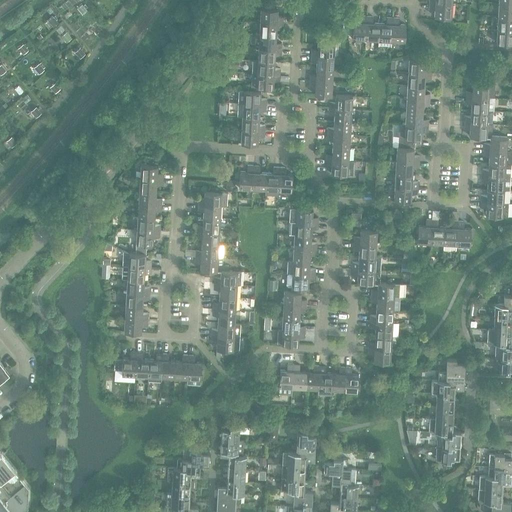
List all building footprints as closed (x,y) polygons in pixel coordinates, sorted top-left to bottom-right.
[(451,21),(452,4),(430,3),(429,9),(435,9),(435,16),(445,17),(445,20),(451,21)] [(511,4),(499,4),(498,17),(511,17),(511,4)] [(277,16),(278,10),(261,9),(260,22),(283,23),(283,17),(277,16)] [(48,20),(54,27),(58,23),(52,16),(48,20)] [(366,39),(367,17),(361,16),(361,22),(353,22),(353,38),(366,39)] [(373,23),(373,17),(367,17),(366,39),(379,40),(380,23),(373,23)] [(511,17),(498,17),(498,30),(511,30),(511,17)] [(392,40),(393,18),(387,18),(387,24),(380,23),(379,40),(378,45),(391,46),(391,40),(392,40)] [(399,24),(399,18),(393,18),(392,40),(405,41),(406,25),(399,24)] [(282,29),(283,23),(260,22),(260,35),(276,36),(276,29),(282,29)] [(511,30),(498,30),(497,43),(511,44),(511,30)] [(66,32),(61,36),(66,43),(72,38),(66,32)] [(276,43),(276,36),(260,35),(259,48),(281,49),(281,43),(276,43)] [(334,56),(335,43),(318,42),(318,49),(312,49),(311,55),(334,56)] [(24,44),(18,48),(23,54),(29,50),(24,44)] [(80,58),(85,54),(79,48),(75,52),(80,58)] [(281,55),(281,49),(259,48),(258,61),(275,62),(275,55),(281,55)] [(333,69),(334,56),(311,55),(311,61),(317,61),(317,68),(333,69)] [(426,67),(426,61),(409,59),(409,72),(431,74),(432,68),(426,67)] [(275,62),(258,61),(253,60),(252,73),(257,74),(280,75),(280,69),(279,69),(274,68),(274,64),(275,62)] [(34,67),(39,74),(44,70),(39,63),(34,67)] [(332,82),(333,69),(317,68),(316,75),(310,75),(310,81),(332,82)] [(431,80),(431,74),(409,72),(408,85),(425,86),(425,80),(431,80)] [(280,75),(257,74),(252,73),(251,87),(273,88),(273,81),(279,81),(280,75)] [(332,96),(332,82),(310,81),(309,87),(315,87),(315,95),(320,95),(332,96)] [(15,82),(3,89),(9,99),(21,92),(15,82)] [(55,93),(60,89),(55,83),(50,87),(55,93)] [(466,96),(489,98),(494,98),(494,85),(473,83),(473,90),(467,90),(466,96)] [(424,94),(425,86),(408,85),(407,98),(430,100),(430,94),(424,94)] [(261,91),(256,91),(244,90),(243,104),(266,105),(266,99),(260,99),(261,91)] [(352,109),(352,96),(336,95),(335,102),(329,102),(329,108),(352,109)] [(488,111),(489,98),(466,96),(466,102),(472,103),(471,110),(488,111)] [(429,106),(430,100),(407,98),(406,111),(423,112),(423,105),(429,106)] [(266,105),(243,104),(238,103),(237,116),(243,116),(243,117),(259,118),(260,111),(266,111),(266,105)] [(36,107),(31,111),(36,117),(41,114),(36,107)] [(351,122),(352,109),(329,108),(329,114),(335,114),(334,121),(351,122)] [(493,111),(488,111),(471,110),(471,117),(465,117),(465,122),(487,124),(487,123),(492,124),(493,111)] [(422,119),(423,112),(406,111),(405,124),(429,126),(429,120),(422,119)] [(259,125),(259,118),(243,117),(242,130),(264,131),(265,125),(259,125)] [(350,135),(351,122),(334,121),(334,128),(328,128),(328,134),(350,135)] [(470,129),(470,136),(491,137),(491,136),(492,136),(492,124),(487,123),(487,124),(465,122),(464,129),(470,129)] [(429,126),(405,124),(399,124),(398,147),(404,148),(414,149),(415,138),(421,139),(422,131),(428,132),(429,126)] [(264,137),(264,131),(242,130),(241,143),(258,144),(258,137),(264,137)] [(349,148),(350,135),(328,134),(327,140),(333,140),(332,147),(349,148)] [(16,143),(11,136),(6,140),(11,147),(16,143)] [(507,137),(492,136),(491,136),(491,137),(490,144),(484,143),(484,149),(506,151),(507,137)] [(349,161),(349,148),(332,147),(332,154),(326,154),(326,160),(349,161)] [(404,148),(398,147),(397,161),(419,162),(420,156),(414,155),(414,149),(404,148)] [(511,151),(506,151),(484,149),(484,155),(489,156),(489,163),(506,164),(511,164),(511,151)] [(354,161),(349,161),(326,160),(326,166),(331,166),(331,173),(353,175),(354,161)] [(157,173),(158,161),(152,161),(151,165),(141,164),(140,178),(163,179),(163,173),(157,173)] [(419,168),(419,162),(397,161),(396,174),(413,175),(413,168),(419,168)] [(511,164),(506,164),(489,163),(489,169),(483,169),(482,175),(505,177),(510,177),(511,164)] [(253,189),(254,166),(248,166),(247,172),(240,171),(239,188),(253,189)] [(260,172),(260,166),(254,166),(253,189),(266,189),(267,173),(260,172)] [(267,173),(266,189),(265,194),(278,195),(279,190),(280,168),(274,167),(273,173),(267,173)] [(286,174),(286,168),(280,168),(279,190),(292,191),(293,174),(286,174)] [(412,182),(413,175),(396,174),(395,187),(418,188),(418,182),(412,182)] [(510,177),(505,177),(482,175),(482,181),(488,182),(487,188),(504,189),(509,189),(510,177)] [(162,185),(163,179),(140,178),(139,191),(156,192),(156,185),(162,185)] [(418,194),(418,188),(395,187),(394,200),(411,201),(411,194),(418,194)] [(481,195),(481,201),(508,203),(509,190),(504,189),(487,188),(487,195),(481,195)] [(156,199),(156,192),(139,191),(139,204),(161,205),(162,199),(156,199)] [(221,206),(221,192),(205,191),(204,199),(199,198),(198,204),(221,206)] [(507,216),(508,203),(481,201),(480,207),(486,207),(486,214),(494,215),(507,216)] [(161,211),(161,205),(139,204),(138,217),(155,218),(155,211),(161,211)] [(220,219),(221,206),(198,204),(198,210),(204,210),(203,218),(220,219)] [(312,217),(313,209),(296,208),(295,222),(318,223),(318,217),(312,217)] [(350,224),(360,225),(361,212),(351,212),(350,224)] [(154,225),(155,218),(138,217),(137,230),(160,231),(160,225),(154,225)] [(219,231),(220,219),(203,218),(203,225),(197,224),(197,230),(219,231)] [(431,242),(432,220),(426,220),(425,225),(418,225),(417,242),(431,242)] [(438,226),(438,220),(432,220),(431,242),(444,243),(445,227),(438,226)] [(318,223),(295,222),(290,221),(289,234),(295,234),(294,235),(311,236),(312,229),(317,229),(318,223)] [(457,244),(458,221),(452,221),(451,227),(445,227),(444,243),(443,248),(456,249),(456,244),(457,244)] [(464,222),(458,221),(457,244),(470,244),(470,234),(474,235),(474,230),(471,230),(471,228),(463,228),(464,222)] [(376,244),(377,230),(360,229),(360,237),(354,236),(354,242),(376,244)] [(159,237),(160,231),(137,230),(136,253),(146,254),(146,244),(153,244),(153,237),(159,237)] [(219,236),(219,231),(197,230),(196,236),(202,236),(202,243),(218,244),(219,240),(221,240),(221,236),(219,236)] [(311,243),(311,236),(294,235),(294,248),(316,249),(317,243),(311,243)] [(375,257),(376,244),(354,242),(353,248),(359,249),(359,256),(375,257)] [(196,250),(195,256),(223,258),(223,245),(218,244),(202,243),(201,250),(196,250)] [(316,255),(316,249),(294,248),(293,261),(310,262),(310,255),(316,255)] [(146,254),(136,253),(129,253),(128,266),(151,268),(151,261),(145,261),(146,254)] [(201,263),(200,270),(206,270),(211,270),(217,271),(217,270),(221,270),(222,270),(223,258),(195,256),(195,262),(201,263)] [(374,270),(375,257),(359,256),(358,263),(352,262),(352,268),(374,270)] [(293,261),(288,260),(287,273),(288,273),(292,274),(315,275),(315,269),(309,268),(310,262),(293,261)] [(102,278),(109,278),(110,265),(103,265),(102,265),(102,278)] [(151,268),(128,266),(123,266),(122,278),(127,278),(127,279),(144,280),(145,273),(151,273),(151,268)] [(380,270),(374,270),(352,268),(352,274),(358,274),(357,282),(374,283),(374,282),(378,282),(380,282),(380,270)] [(244,271),(238,271),(222,270),(221,270),(221,277),(215,277),(214,283),(237,284),(243,284),(244,271)] [(315,275),(292,274),(288,273),(287,274),(286,285),(288,286),(291,286),(291,291),(296,291),(296,287),(301,287),(308,288),(308,281),(314,281),(315,275)] [(144,287),(144,280),(127,279),(127,292),(149,294),(150,287),(144,287)] [(270,280),(269,290),(278,290),(278,280),(270,280)] [(400,283),(380,282),(378,282),(377,290),(371,289),(371,295),(394,297),(394,296),(399,296),(400,283)] [(236,297),(237,284),(214,283),(214,289),(220,289),(220,296),(236,297)] [(300,299),(301,287),(296,287),(296,291),(291,291),(284,291),(284,304),(306,306),(306,299),(300,299)] [(149,300),(149,294),(127,292),(126,305),(143,306),(143,299),(149,300)] [(393,310),(394,297),(371,295),(371,301),(377,302),(376,309),(393,310)] [(235,310),(236,297),(220,296),(219,303),(213,303),(213,309),(235,310)] [(306,311),(306,306),(284,304),(283,317),(299,318),(300,311),(306,311)] [(505,304),(504,304),(495,304),(494,317),(503,318),(503,321),(511,321),(511,308),(504,308),(505,304)] [(142,313),(143,306),(126,305),(125,318),(148,319),(148,313),(142,313)] [(235,323),(235,310),(213,309),(212,315),(218,315),(218,322),(235,323)] [(392,323),(393,310),(376,309),(376,316),(370,315),(370,321),(392,323)] [(299,325),(299,318),(283,317),(282,330),(305,331),(305,325),(299,325)] [(511,321),(503,321),(503,318),(494,317),(493,330),(503,330),(502,334),(511,334),(511,322),(511,321)] [(147,326),(148,319),(125,318),(124,331),(141,332),(142,325),(147,326)] [(391,336),(392,323),(370,321),(369,327),(375,328),(375,335),(391,336)] [(240,324),(235,323),(218,322),(218,329),(212,329),(211,335),(234,336),(239,336),(240,324)] [(278,330),(277,343),(298,344),(298,337),(304,337),(305,331),(282,330),(278,330)] [(502,334),(503,330),(493,330),(493,333),(493,342),(496,343),(501,343),(501,346),(510,347),(510,343),(511,343),(511,334),(502,334)] [(233,350),(234,336),(211,335),(211,341),(217,341),(216,349),(216,356),(220,360),(220,349),(233,350)] [(391,348),(391,336),(375,335),(374,341),(368,341),(368,347),(391,348)] [(511,343),(510,343),(510,347),(501,346),(501,343),(496,343),(495,358),(500,358),(500,359),(509,359),(510,356),(511,356),(511,343)] [(390,362),(391,348),(368,347),(368,353),(374,353),(373,361),(390,362)] [(135,375),(137,352),(131,352),(130,358),(123,358),(122,374),(135,375)] [(142,359),(143,353),(137,352),(135,375),(148,375),(149,359),(142,359)] [(149,359),(148,375),(148,381),(161,382),(161,376),(163,354),(156,353),(156,360),(149,359)] [(168,360),(169,354),(163,354),(161,376),(174,377),(175,361),(168,360)] [(187,378),(189,355),(182,355),(182,361),(175,361),(174,377),(187,378)] [(194,362),(195,356),(189,355),(187,378),(187,383),(200,384),(201,362),(194,362)] [(511,369),(511,356),(510,356),(509,359),(500,359),(500,371),(509,372),(509,369),(511,369)] [(456,363),(457,359),(447,359),(446,369),(446,372),(456,372),(455,376),(464,376),(465,363),(456,363)] [(7,365),(5,367),(0,360),(0,380),(10,373),(9,372),(9,370),(10,369),(7,365)] [(292,387),(294,364),(287,364),(287,370),(280,370),(279,386),(292,387)] [(299,371),(300,365),(294,364),(292,387),(305,387),(306,371),(299,371)] [(318,388),(319,366),(313,366),(313,371),(306,371),(305,387),(318,388)] [(325,372),(326,366),(319,366),(318,388),(318,394),(331,394),(331,389),(332,372),(325,372)] [(344,390),(345,367),(339,367),(339,373),(332,372),(331,389),(344,390)] [(351,374),(351,368),(345,367),(344,390),(357,390),(358,374),(351,374)] [(455,376),(456,372),(446,372),(446,381),(447,381),(446,384),(455,385),(454,388),(455,388),(464,389),(464,376),(455,376)] [(446,381),(437,380),(433,380),(432,392),(437,393),(446,394),(445,397),(454,397),(455,388),(454,388),(455,385),(446,384),(447,381),(446,381)] [(445,397),(446,394),(437,393),(436,406),(445,407),(445,409),(453,410),(454,397),(445,397)] [(445,409),(445,407),(436,406),(435,418),(444,419),(444,422),(453,423),(453,410),(445,409)] [(444,419),(435,418),(430,418),(429,431),(438,432),(443,432),(443,435),(451,435),(452,431),(453,423),(444,422),(444,419)] [(221,429),(221,442),(230,443),(230,440),(236,440),(237,427),(230,426),(230,430),(221,429)] [(270,426),(269,441),(277,441),(278,427),(270,426)] [(307,434),(307,431),(298,430),(297,443),(306,444),(306,447),(315,447),(316,434),(307,434)] [(461,432),(452,431),(451,435),(443,435),(443,432),(438,432),(437,447),(451,448),(451,444),(460,445),(461,432)] [(238,455),(239,440),(236,440),(230,440),(230,443),(221,442),(220,455),(229,455),(229,452),(238,452),(237,455),(238,455)] [(306,447),(306,444),(297,443),(296,452),(297,452),(297,456),(305,456),(305,460),(314,460),(315,447),(306,447)] [(459,458),(460,445),(451,444),(451,448),(437,447),(436,460),(451,461),(451,457),(458,458),(459,458)] [(201,453),(201,450),(191,449),(191,459),(192,459),(191,463),(200,463),(200,467),(209,467),(209,453),(201,453)] [(29,488),(8,462),(0,451),(0,495),(4,500),(13,511),(22,511),(28,508),(29,488)] [(296,452),(288,452),(282,451),(281,464),(287,465),(297,465),(296,468),(305,469),(305,460),(305,456),(297,456),(297,452),(296,452)] [(237,455),(238,452),(229,452),(229,455),(228,464),(237,465),(237,468),(246,469),(246,456),(238,455),(237,455)] [(511,457),(511,458),(511,453),(504,452),(504,454),(490,453),(489,467),(494,467),(503,467),(503,471),(511,471),(511,469),(511,457)] [(192,459),(191,459),(182,458),(182,468),(183,468),(183,471),(191,472),(190,475),(191,475),(200,476),(200,467),(200,463),(191,463),(192,459)] [(343,468),(343,458),(333,458),(333,461),(325,460),(324,464),(324,474),(333,474),(333,471),(342,471),(342,468),(343,468)] [(237,468),(237,465),(228,464),(227,477),(236,478),(236,481),(245,482),(246,469),(237,468)] [(297,465),(287,465),(281,464),(281,477),(286,478),(296,478),(296,481),(304,481),(305,469),(296,468),(297,465)] [(182,468),(174,467),(168,467),(167,480),(173,480),(182,481),(182,484),(190,484),(191,475),(190,475),(191,472),(183,471),(183,468),(182,468)] [(503,467),(494,467),(489,467),(488,475),(494,476),(494,479),(502,480),(502,483),(511,484),(511,471),(503,471),(503,467)] [(351,468),(343,468),(342,468),(342,471),(333,471),(333,474),(332,484),(341,484),(341,480),(350,481),(350,484),(351,468)] [(488,475),(485,475),(480,475),(479,488),(484,488),(493,489),(493,492),(502,492),(502,483),(502,480),(494,479),(494,476),(488,475)] [(236,481),(236,478),(227,477),(227,486),(227,490),(235,490),(235,493),(241,494),(244,494),(245,482),(236,481)] [(296,478),(286,478),(281,477),(280,490),(285,490),(286,490),(291,491),(293,491),(294,491),(294,494),(303,494),(303,491),(304,491),(304,481),(296,481),(296,478)] [(182,484),(182,481),(173,480),(172,493),(181,494),(181,497),(189,497),(190,484),(182,484)] [(350,484),(350,481),(341,480),(341,484),(340,493),(348,494),(348,496),(358,497),(359,484),(350,484)] [(227,486),(218,486),(217,499),(227,499),(227,503),(235,503),(240,503),(241,494),(235,493),(235,490),(227,490),(227,486)] [(493,489),(484,488),(479,488),(478,501),(492,502),(492,505),(501,505),(501,501),(502,492),(493,492),(493,489)] [(312,491),(304,491),(303,491),(303,494),(294,494),(294,491),(293,507),(302,507),(303,503),(312,504),(312,491)] [(181,494),(172,493),(166,493),(165,505),(173,506),(180,506),(180,509),(188,510),(189,506),(189,497),(181,497),(181,494)] [(348,496),(348,494),(340,493),(340,502),(340,506),(348,506),(348,510),(349,510),(357,510),(358,497),(348,496)] [(13,511),(4,500),(0,495),(0,511),(13,511)] [(227,503),(227,499),(217,499),(216,511),(234,511),(235,503),(227,503)] [(510,502),(501,501),(501,505),(492,505),(491,511),(509,511),(510,511),(510,502)] [(340,502),(331,502),(330,511),(348,511),(349,510),(348,510),(348,506),(340,506),(340,502)] [(311,511),(312,504),(303,503),(302,507),(293,507),(288,506),(288,511),(311,511)]
